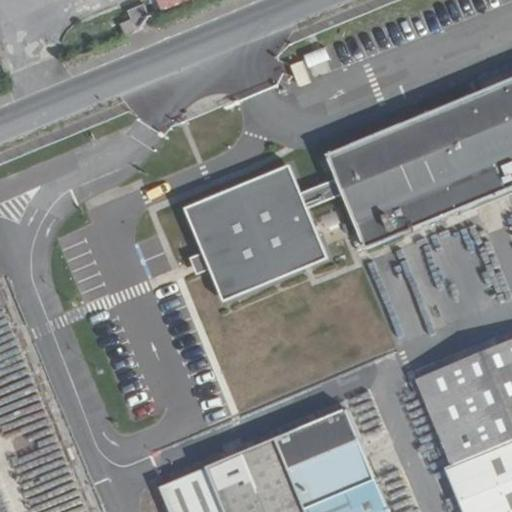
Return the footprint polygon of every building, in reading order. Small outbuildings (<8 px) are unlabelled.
[(131,21),(118,26),(123,38),(153,26),(144,5),(127,12),(131,21)] [(339,203),(361,259),(511,196),(511,83),(322,162),(333,189),(339,203)] [(283,177),(182,219),(218,309),(319,267),(299,218),(294,205),(283,177)] [(339,203),(333,189),(294,205),(299,218),(339,203)] [(511,511),(511,350),(412,392),(461,511),(511,511)] [(373,511),(337,423),(154,500),(159,511),(373,511)] [(82,511),(79,500),(44,508),(45,511),(82,511)]
